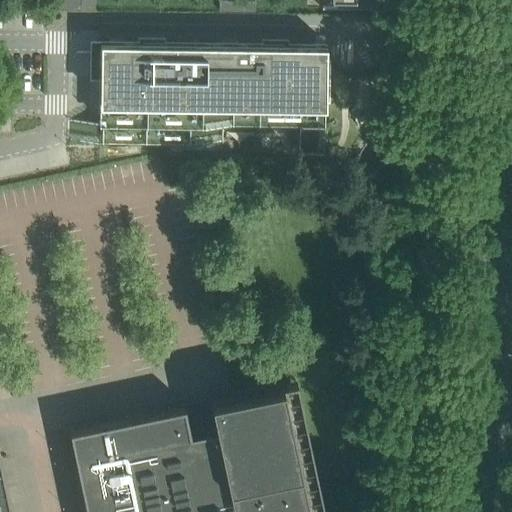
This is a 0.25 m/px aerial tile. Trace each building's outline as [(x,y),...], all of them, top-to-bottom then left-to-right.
[(81,9),(81,6),(80,0),(57,0),(58,8),(58,9),(81,9)] [(80,0),(81,6),(81,9),(94,9),(94,0),(80,0)] [(254,0),(218,0),(218,10),(254,10),(254,0)] [(335,0),(335,7),(322,6),(322,7),(322,8),(375,8),(374,0),(335,0)] [(44,50),(44,13),(0,12),(0,27),(22,28),(22,50),(44,50)] [(192,137),(221,137),(221,122),(222,121),(191,121),(191,118),(229,118),(299,119),(299,123),(298,153),(324,153),(325,41),(195,39),(155,39),(99,38),(98,120),(69,120),(68,136),(97,136),(192,137)] [(376,169),(366,168),(365,176),(376,177),(376,169)] [(86,511),(324,511),(296,378),(209,397),(215,424),(189,430),(184,402),(68,426),(86,511)] [(0,511),(10,511),(0,462),(0,511)]
